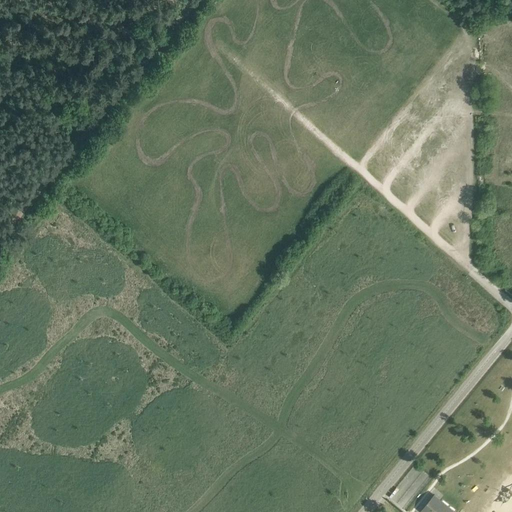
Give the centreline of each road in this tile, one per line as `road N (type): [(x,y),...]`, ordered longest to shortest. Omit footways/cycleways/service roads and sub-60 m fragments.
road 1 (residential): [(511,308),(219,49)]
road 2 (unknown): [(474,274),(465,238),(466,110),(452,82),(426,86),(356,170)]
road 3 (track): [(202,0),(0,246)]
road 4 (unclassified): [(362,511),(511,329)]
road 5 (track): [(93,133),(0,57)]
